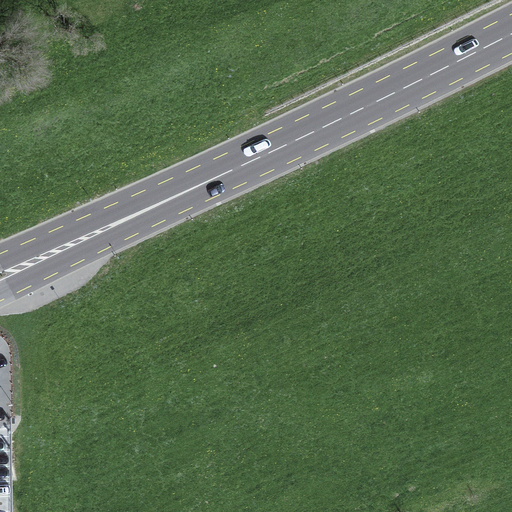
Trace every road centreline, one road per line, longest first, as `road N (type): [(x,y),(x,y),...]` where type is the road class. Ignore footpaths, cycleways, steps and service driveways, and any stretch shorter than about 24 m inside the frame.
road 1 (primary): [(511,32),(218,176)]
road 2 (primary): [(0,296),(151,224),(218,176)]
road 3 (primary): [(218,176),(0,259)]
